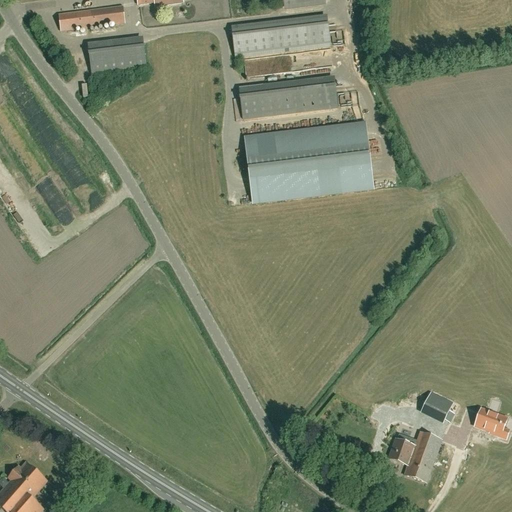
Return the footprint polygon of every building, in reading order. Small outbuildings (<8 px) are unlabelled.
[(60,32),(124,25),(122,8),(58,16),(60,32)] [(327,23),(232,34),(235,59),(330,48),(327,23)] [(143,44),(89,51),(92,76),(146,69),(143,44)] [(334,84),(239,95),(242,121),(337,110),(334,84)] [(372,190),(365,127),(245,140),(252,204),(372,190)] [(60,192),(46,200),(55,214),(68,206),(60,192)] [(404,396),(418,401),(430,363),(402,353),(385,404),(400,409),(404,396)] [(450,424),(455,415),(450,412),(454,405),(431,394),(420,415),(443,427),(445,422),(450,424)] [(505,442),(508,434),(503,432),(507,422),(480,412),(474,430),(495,437),(495,438),(505,442)] [(424,484),(440,442),(418,434),(413,447),(394,440),(387,460),(406,467),(402,476),(424,484)] [(8,479),(11,482),(0,494),(0,509),(3,511),(42,511),(43,511),(32,501),(47,483),(26,464),(21,471),(18,468),(8,479)]
